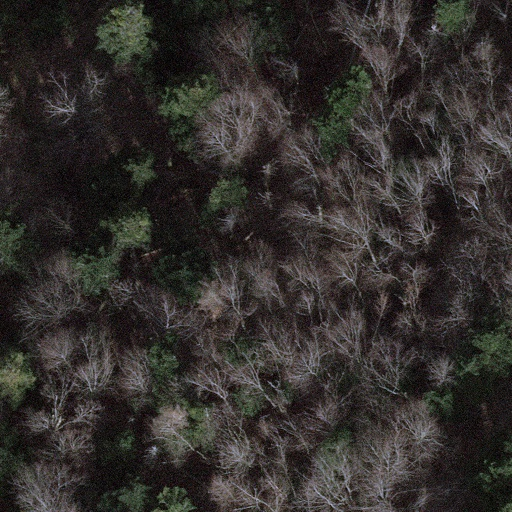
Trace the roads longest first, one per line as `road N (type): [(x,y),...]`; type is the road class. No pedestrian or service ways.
road 1 (track): [(0,120),(89,0)]
road 2 (track): [(511,415),(435,511)]
